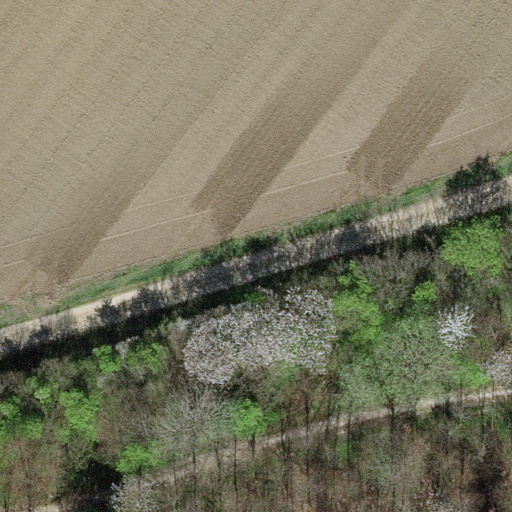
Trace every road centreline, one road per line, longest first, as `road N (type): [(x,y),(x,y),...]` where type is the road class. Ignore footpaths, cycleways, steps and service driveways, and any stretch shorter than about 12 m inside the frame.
road 1 (track): [(0,344),(164,301),(511,189)]
road 2 (track): [(81,511),(245,443),(511,400)]
